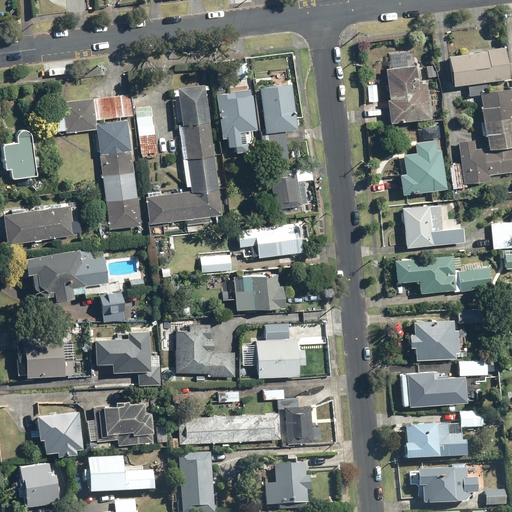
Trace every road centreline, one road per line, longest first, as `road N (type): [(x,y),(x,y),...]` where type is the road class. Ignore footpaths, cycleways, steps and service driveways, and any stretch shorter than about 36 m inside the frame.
road 1 (residential): [(317,12),(371,511)]
road 2 (tertiary): [(0,51),(317,12)]
